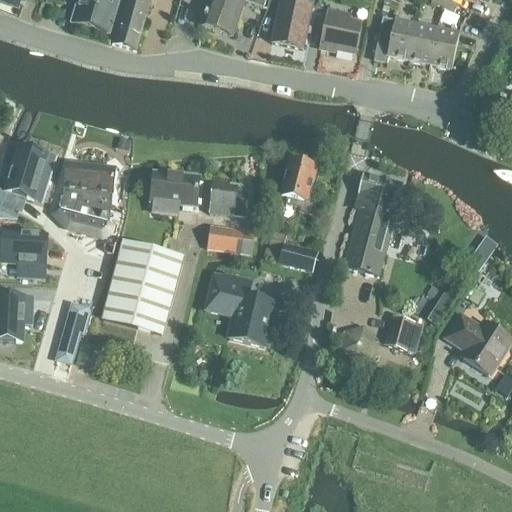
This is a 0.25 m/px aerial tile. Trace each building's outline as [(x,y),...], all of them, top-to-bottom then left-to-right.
[(0,0),(0,3),(17,11),(21,0),(0,0)] [(80,0),(73,27),(108,37),(118,0),(80,0)] [(125,0),(112,46),(135,53),(150,0),(134,0),(134,1),(131,0),(125,0)] [(262,11),(266,0),(211,0),(201,29),(232,40),(244,5),(262,11)] [(280,0),(272,46),(303,52),(313,0),(280,0)] [(432,0),(430,5),(442,11),(446,2),(441,0),(432,0)] [(458,8),(446,2),(442,11),(454,16),(458,8)] [(321,52),(355,59),(361,26),(348,23),(350,16),(328,12),(321,52)] [(384,22),(379,45),(391,47),(388,62),(408,66),(415,27),(393,22),(393,24),(384,22)] [(415,27),(408,66),(429,70),(437,31),(415,27)] [(437,31),(429,70),(452,74),(459,35),(437,31)] [(379,45),(376,62),(388,64),(388,62),(391,47),(379,45)] [(494,121),(511,127),(511,102),(510,109),(500,105),(494,121)] [(19,149),(5,195),(33,204),(37,192),(44,195),(55,160),(19,149)] [(316,168),(289,161),(280,198),(286,199),(284,206),(299,210),(298,214),(312,217),(315,205),(307,203),(316,168)] [(109,213),(113,170),(69,166),(64,215),(90,221),(93,212),(109,213)] [(165,206),(194,209),(198,180),(195,179),(196,176),(182,175),(182,178),(153,175),(149,204),(153,204),(151,214),(164,215),(165,206)] [(363,177),(354,213),(358,214),(343,269),(378,279),(403,187),(363,177)] [(236,188),(211,186),(208,216),(244,219),(247,195),(236,194),(236,188)] [(208,252),(252,256),(254,235),(210,230),(208,252)] [(278,265),(313,275),(319,255),(285,246),(287,237),(274,233),(266,262),(278,266),(278,265)] [(2,237),(1,266),(19,267),(18,281),(33,282),(34,268),(45,268),(47,239),(2,237)] [(182,260),(125,244),(103,321),(161,337),(182,260)] [(205,307),(203,315),(230,322),(225,341),(266,351),(278,305),(251,299),(255,284),(224,277),(224,279),(215,277),(212,276),(212,280),(209,292),(205,307)] [(438,320),(452,295),(431,284),(418,310),(438,320)] [(0,299),(0,344),(22,346),(23,327),(31,328),(32,313),(24,312),(24,301),(0,299)] [(84,337),(90,313),(72,308),(56,363),(71,367),(80,335),(84,337)] [(393,318),(385,348),(407,354),(415,356),(418,344),(423,327),(393,318)] [(504,354),(511,343),(485,326),(481,332),(460,318),(445,342),(461,352),(462,350),(467,353),(462,361),(488,378),(496,366),(500,365),(505,358),(504,354)] [(350,370),(372,366),(378,344),(362,328),(339,333),(333,355),(350,370)] [(77,365),(89,369),(95,349),(83,345),(77,365)] [(506,399),(511,389),(511,381),(504,377),(495,392),(506,399)]
